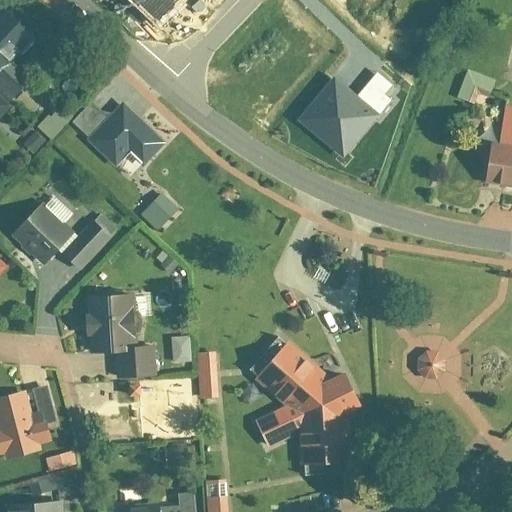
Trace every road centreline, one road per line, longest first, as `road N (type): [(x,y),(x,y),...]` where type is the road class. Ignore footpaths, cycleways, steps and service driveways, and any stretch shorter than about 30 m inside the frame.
road 1 (unclassified): [(511,245),(383,218),(338,198),(237,144),(164,88)]
road 2 (unclassified): [(164,88),(72,0)]
road 3 (residential): [(249,0),(164,88)]
road 4 (tertiary): [(511,467),(399,511)]
